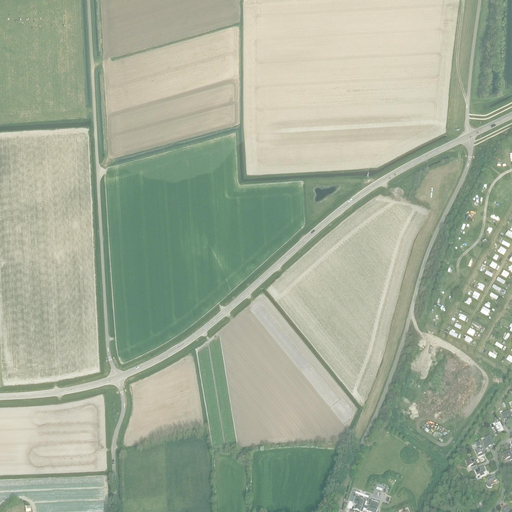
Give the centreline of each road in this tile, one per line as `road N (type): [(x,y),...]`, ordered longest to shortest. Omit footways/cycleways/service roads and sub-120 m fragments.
road 1 (tertiary): [(116,377),(206,327),(360,194),(468,135)]
road 2 (unclassified): [(337,511),(430,245),(468,163),(468,135)]
road 3 (unclassified): [(116,377),(104,307),(88,0)]
road 4 (unclassified): [(115,511),(113,445),(123,411),(116,377)]
